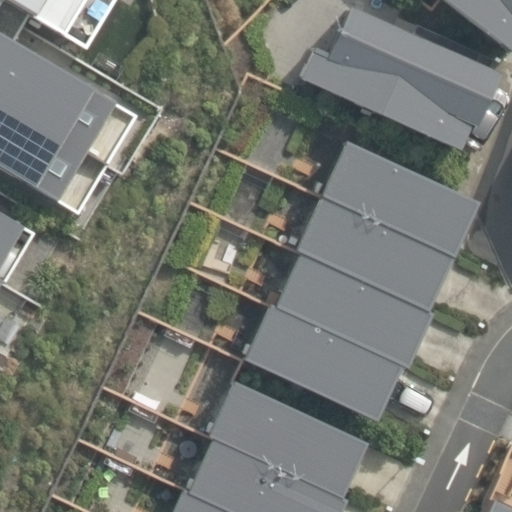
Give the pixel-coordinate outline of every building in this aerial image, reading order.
[(3,0),(84,46),(111,0),(3,0)] [(511,0),(444,0),(506,49),(511,40),(511,0)] [(491,69),(345,3),(323,52),(308,45),(295,76),(453,145),(463,120),(468,122),(491,69)] [(0,166),(75,212),(133,112),(0,33),(0,166)] [(418,306),(468,197),(341,138),(290,247),(294,249),(269,302),(266,301),(240,357),(366,416),(391,362),(396,364),(422,309),(418,306)] [(0,274),(29,227),(0,210),(0,274)] [(357,439),(228,379),(203,433),(207,435),(183,487),(179,485),(166,511),(328,511),(337,494),(332,492),(357,439)] [(511,511),(511,505),(485,493),(475,511),(511,511)]
